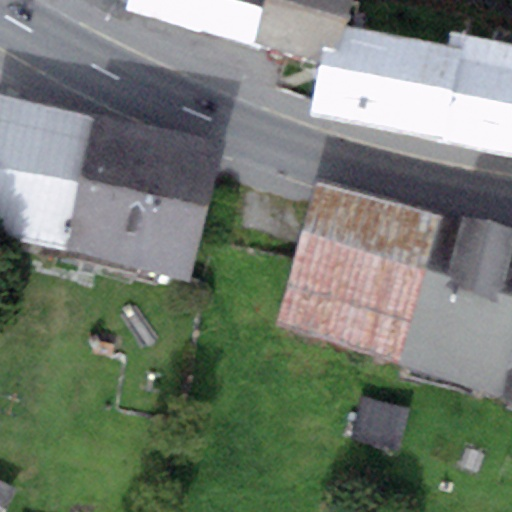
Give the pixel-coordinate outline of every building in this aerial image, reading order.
[(135,0),(134,7),(261,47),(274,0),(135,0)] [(347,0),(274,0),(261,47),(330,68),(335,41),(341,42),(347,0)] [(330,68),(321,115),(511,154),(511,56),(455,45),(450,64),(341,42),(335,41),(330,68)] [(71,270),(103,133),(0,102),(0,104),(0,233),(57,247),(53,265),(71,270)] [(161,145),(103,133),(71,270),(80,272),(85,254),(121,263),(120,270),(134,273),(136,267),(161,273),(159,279),(188,287),(193,265),(190,265),(220,156),(162,142),(161,145)] [(442,230),(317,195),(280,323),(405,361),(442,230)] [(511,247),(442,230),(405,361),(412,363),(408,377),(448,389),(451,376),(511,395),(511,247)] [(420,414),(373,403),(364,444),(410,454),(420,414)]
